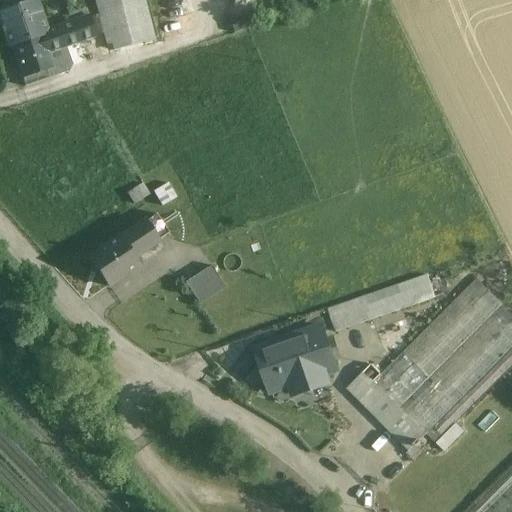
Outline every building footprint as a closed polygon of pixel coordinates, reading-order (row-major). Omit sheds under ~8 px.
[(31,1),(29,0),(15,0),(6,3),(3,10),(4,13),(0,13),(0,20),(9,46),(46,33),(36,2),(32,3),(31,1)] [(144,0),(95,0),(110,55),(163,42),(163,40),(198,31),(203,25),(200,13),(159,24),(157,19),(150,20),(144,0)] [(84,9),(68,15),(71,23),(87,18),(84,9)] [(254,13),(240,18),(231,21),(235,33),(258,25),(254,13)] [(46,33),(9,46),(11,46),(22,79),(55,68),(49,51),(63,46),(64,47),(96,37),(89,17),(87,18),(71,23),(58,28),(58,29),(46,33)] [(55,68),(22,79),(25,87),(58,76),(55,68)] [(168,184),(154,193),(162,207),(176,199),(168,184)] [(143,185),(132,192),(128,194),(134,204),(149,195),(143,185)] [(169,234),(156,215),(144,222),(157,242),(169,234)] [(120,237),(88,258),(108,287),(139,266),(134,257),(157,242),(144,222),(121,238),(120,237)] [(210,266),(185,283),(199,305),(225,288),(210,266)] [(427,276),(329,310),(336,333),(435,299),(427,276)] [(381,375),(374,383),(426,434),(436,445),(511,368),(511,349),(511,348),(511,315),(476,280),(381,375)] [(322,327),(270,345),(272,351),(258,356),(271,393),(291,387),(294,396),(328,384),(325,375),(337,371),(333,359),(338,357),(332,340),(327,342),(322,327)] [(426,434),(374,383),(381,375),(372,365),(347,390),(409,452),(415,446),(426,434)] [(422,452),(415,446),(409,452),(406,455),(412,462),(422,452)] [(511,511),(511,471),(470,511),(511,511)]
